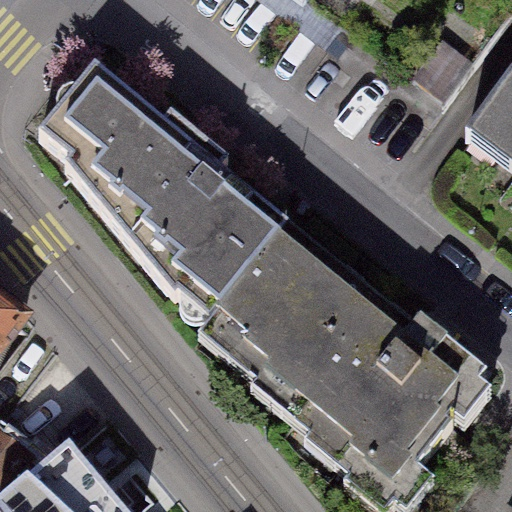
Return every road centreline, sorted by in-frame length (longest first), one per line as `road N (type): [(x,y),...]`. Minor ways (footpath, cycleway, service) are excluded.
road 1 (residential): [(107,0),(511,335)]
road 2 (tertiary): [(0,202),(257,511)]
